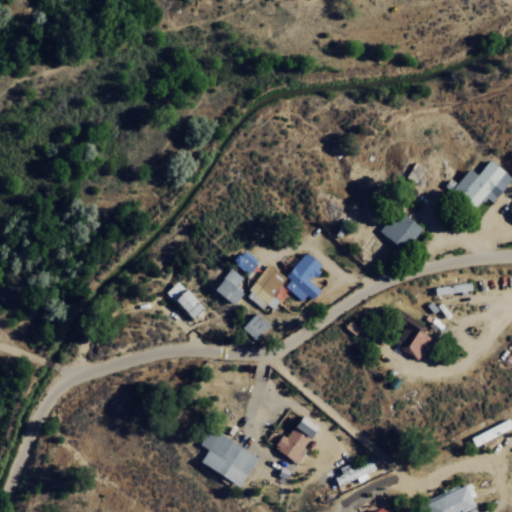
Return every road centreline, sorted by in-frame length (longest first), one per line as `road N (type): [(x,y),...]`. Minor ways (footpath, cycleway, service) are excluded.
road 1 (residential): [(0,488),(22,410),(47,379),(94,360),(195,349),(273,353),(433,254),(511,244)]
road 2 (residential): [(433,254),(370,464)]
